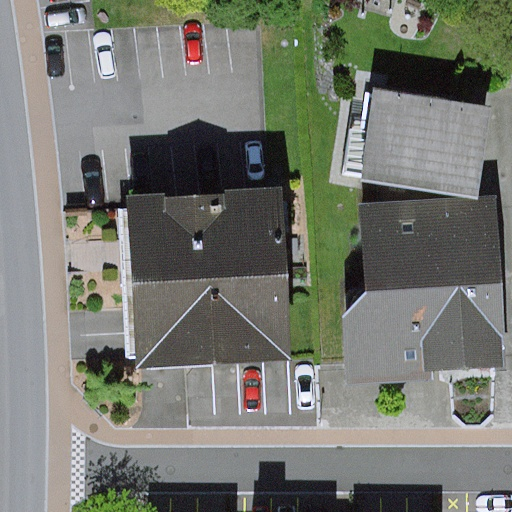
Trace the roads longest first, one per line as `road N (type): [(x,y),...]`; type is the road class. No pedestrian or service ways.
road 1 (residential): [(14,464),(511,466)]
road 2 (residential): [(0,155),(13,308),(14,464)]
